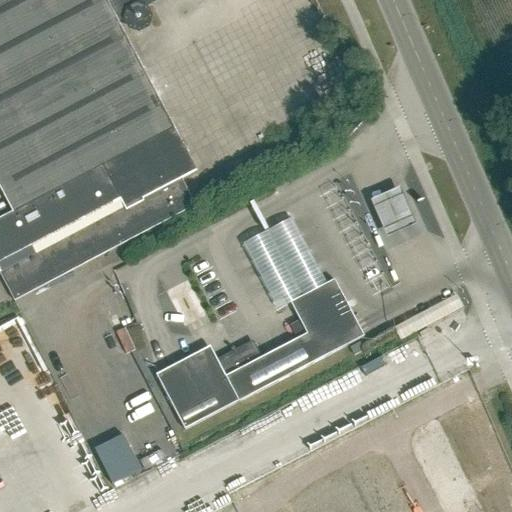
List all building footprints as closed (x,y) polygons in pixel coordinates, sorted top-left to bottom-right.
[(178,181),(197,171),(175,130),(113,11),(134,0),(139,0),(141,3),(146,0),(0,0),(0,188),(14,215),(0,221),(0,272),(16,302),(193,209),(178,181)] [(160,89),(208,63),(203,53),(155,79),(160,89)] [(332,64),(289,86),(298,104),(341,82),(332,64)] [(287,210),(238,234),(271,303),(320,280),(287,210)] [(176,273),(159,282),(164,292),(168,290),(179,312),(192,305),(176,273)] [(334,281),(327,285),(291,304),(300,321),(290,326),(298,340),(262,359),(256,346),(243,353),(241,349),(218,361),(217,360),(199,354),(157,377),(185,431),(239,403),(239,404),(364,337),(334,281)] [(455,311),(454,297),(436,298),(437,313),(455,311)] [(355,358),(365,353),(360,344),(350,349),(355,358)] [(123,436),(95,450),(112,486),(141,472),(123,436)]
